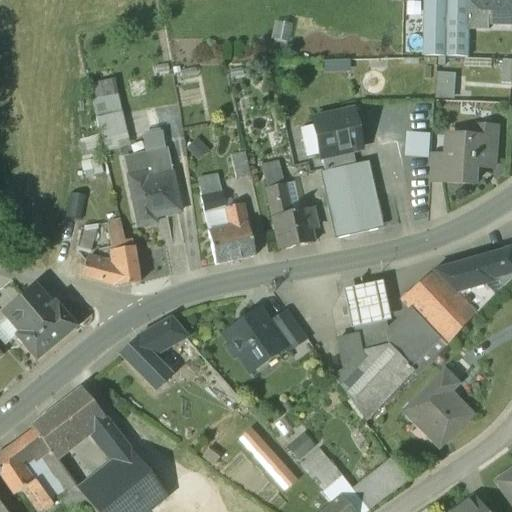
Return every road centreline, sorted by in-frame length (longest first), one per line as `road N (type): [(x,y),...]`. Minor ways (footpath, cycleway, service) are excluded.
road 1 (tertiary): [(511,194),(425,242),(224,282),(128,321)]
road 2 (tertiary): [(128,321),(0,425)]
road 3 (residential): [(511,426),(393,511)]
road 4 (residential): [(128,321),(98,298),(0,260)]
